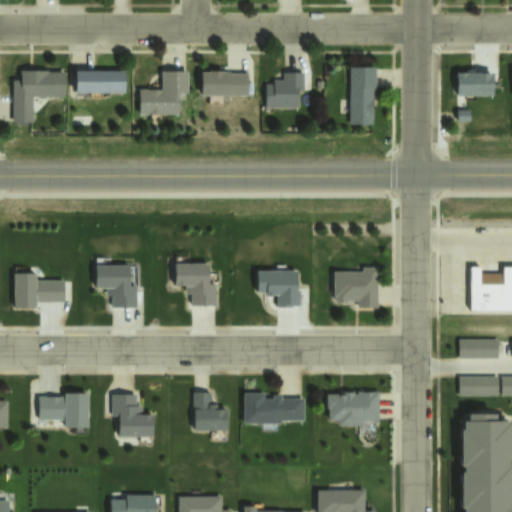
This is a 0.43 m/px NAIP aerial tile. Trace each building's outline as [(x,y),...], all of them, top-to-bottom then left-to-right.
[(349,70),(373,70),(373,128),(349,128),(349,70)] [(63,77),(63,98),(32,98),(32,125),(13,126),(13,84),(23,83),(23,73),(49,73),(50,77),(63,77)] [(162,73),(162,93),(140,93),(140,117),(190,117),(190,73),(162,73)] [(78,74),(123,74),(123,94),(78,94),(78,74)] [(202,74),(202,98),(248,99),(248,74),(202,74)] [(283,74),(283,83),(274,82),(273,88),(267,88),(267,109),(300,110),(301,101),(306,101),(306,75),(283,74)] [(175,266),(175,290),(188,290),(188,298),(193,298),(193,307),(216,307),(216,288),(208,288),(208,266),(175,266)] [(331,270),(331,296),(334,296),(334,301),(344,301),(344,298),(355,298),(355,307),(375,307),(375,266),(359,266),(359,270),(331,270)] [(96,268),(96,293),(109,293),(109,300),(115,300),(115,310),(137,310),(137,291),(130,291),(130,268),(96,268)] [(466,268),(466,314),(511,314),(511,270),(503,270),(503,286),(480,286),(480,268),(466,268)] [(258,269),(258,293),(271,293),(271,301),(276,301),(276,310),(298,310),(298,291),(291,291),(291,269),(258,269)] [(14,277),(14,311),(36,311),(36,305),(64,305),(64,284),(37,284),(37,277),(14,277)] [(459,341),(497,340),(497,361),(459,361),(459,341)] [(460,379),(498,378),(498,399),(460,399),(460,379)] [(500,378),(511,378),(511,399),(500,399),(500,378)] [(189,390),(189,416),(192,416),(191,429),(224,429),(224,407),(215,407),(215,400),(210,400),(210,390),(189,390)] [(85,391),(62,392),(62,395),(36,395),(36,419),(62,419),(62,428),(86,427),(85,391)] [(324,393),(324,407),(326,407),(326,419),(335,419),(336,424),(359,425),(359,418),(377,418),(377,391),(355,391),(355,393),(352,393),(352,391),(342,391),(342,394),(336,394),(324,393)] [(301,398),(279,398),(279,394),(270,394),(270,398),(261,398),(261,392),(241,392),(241,423),(279,423),(279,420),(301,420),(301,398)] [(108,393),(108,417),(114,417),(114,437),(150,437),(150,414),(139,414),(139,404),(133,404),(133,393),(108,393)] [(511,511),(511,421),(459,421),(459,511),(511,511)] [(317,494),(317,511),(365,511),(365,495),(317,494)] [(179,500),(179,511),(222,511),(222,500),(179,500)]
